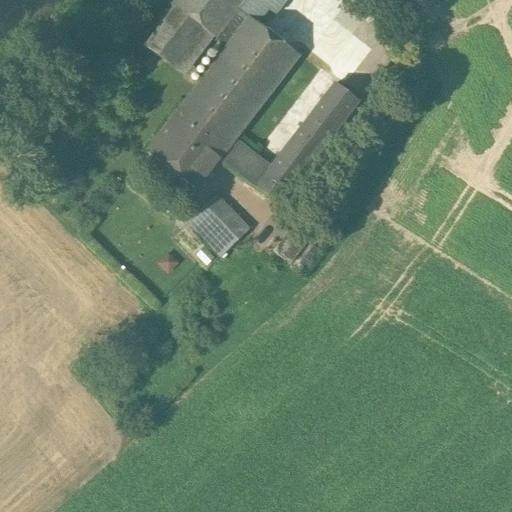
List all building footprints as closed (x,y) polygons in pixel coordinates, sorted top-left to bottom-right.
[(176,0),(170,9),(173,12),(198,31),(213,42),(215,44),(239,14),(249,0),(176,0)] [(249,0),(239,14),(250,23),(255,27),(267,13),(272,16),(284,0),(249,0)] [(173,12),(142,51),(167,71),(198,31),(173,12)] [(239,14),(215,44),(226,53),(250,23),(239,14)] [(226,53),(183,109),(230,146),(297,60),(255,27),(250,23),(226,53)] [(198,31),(167,71),(181,82),(213,42),(198,31)] [(269,172),(255,190),(279,208),(358,106),(334,88),(269,172)] [(230,146),(183,109),(145,158),(192,195),(230,146)] [(269,172),(238,148),(224,166),(255,190),(269,172)] [(246,235),(214,200),(187,226),(218,260),(246,235)] [(311,236),(296,224),(272,255),(288,267),(311,236)] [(157,263),(164,273),(177,263),(170,253),(157,263)]
